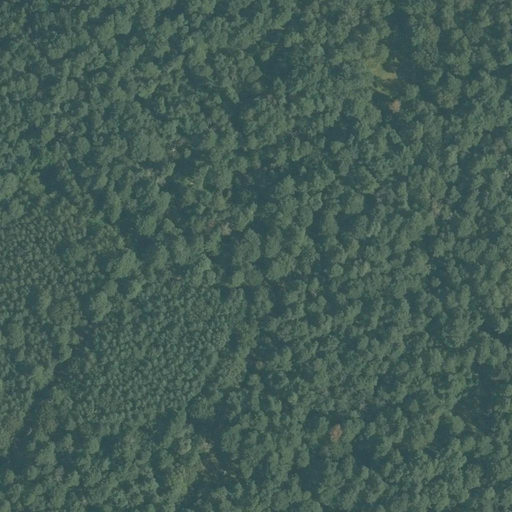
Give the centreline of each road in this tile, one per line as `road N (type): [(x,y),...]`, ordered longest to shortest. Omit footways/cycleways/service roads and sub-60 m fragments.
road 1 (track): [(390,47),(188,491)]
road 2 (track): [(342,464),(479,437),(484,456),(474,511)]
